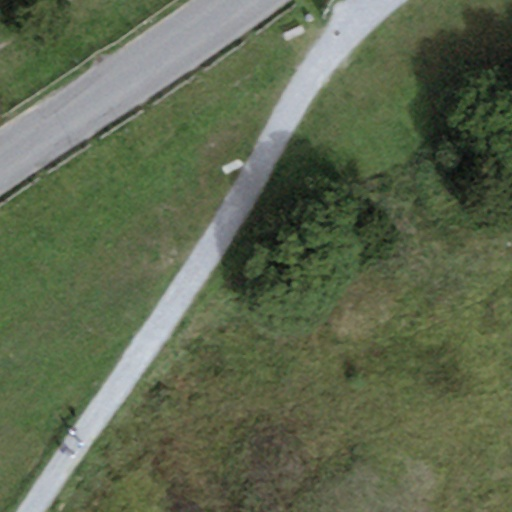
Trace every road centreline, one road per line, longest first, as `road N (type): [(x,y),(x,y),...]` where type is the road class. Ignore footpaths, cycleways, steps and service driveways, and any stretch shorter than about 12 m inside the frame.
road 1 (track): [(365,12),(28,511)]
road 2 (tertiary): [(241,0),(0,161)]
